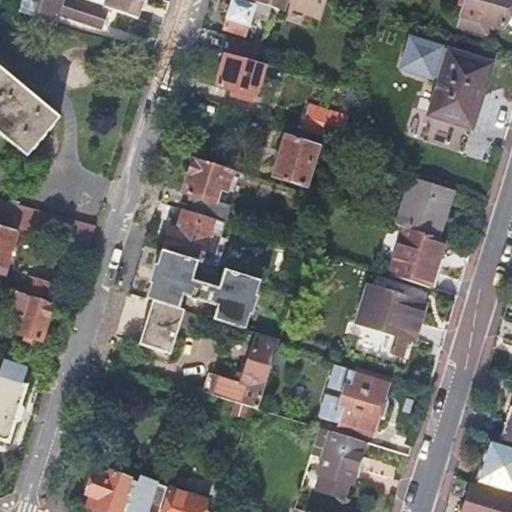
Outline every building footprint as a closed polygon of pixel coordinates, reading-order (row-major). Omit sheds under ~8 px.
[(30,0),(41,3),(38,12),(56,18),(58,13),(100,26),(102,22),(108,24),(109,17),(104,15),(105,11),(68,0),(30,0)] [(88,0),(88,1),(108,8),(138,19),(141,9),(144,0),(88,0)] [(232,0),(223,29),(243,36),(252,7),(232,0)] [(247,0),(257,3),(272,8),(285,12),(288,0),(247,0)] [(469,9),(463,27),(488,35),(491,26),(504,30),(505,24),(511,26),(511,8),(510,8),(511,0),(471,0),(472,0),(471,0),(465,0),(463,8),(469,9)] [(255,64),(262,40),(250,43),(233,38),(227,56),(255,64)] [(434,97),(429,112),(472,124),(490,65),(491,66),(492,63),(487,62),(487,63),(410,40),(401,69),(430,78),(431,75),(440,78),(434,97)] [(227,56),(225,56),(216,87),(238,93),(237,98),(254,103),(257,94),(258,93),(265,67),(255,64),(227,56)] [(21,88),(9,78),(0,69),(0,134),(27,157),(59,120),(21,88)] [(16,70),(9,78),(21,88),(28,80),(16,70)] [(357,92),(347,90),(344,89),(329,139),(341,143),(344,135),(344,134),(347,126),(357,92)] [(472,124),(429,112),(428,116),(430,116),(423,142),(464,153),(465,147),(464,146),(469,127),(471,128),(472,124)] [(360,130),(347,126),(344,135),(341,143),(338,155),(351,159),(360,130)] [(306,187),(319,147),(287,137),(274,177),(306,187)] [(232,172),(193,159),(186,180),(189,180),(184,194),(196,198),(191,212),(185,210),(184,212),(224,225),(225,225),(231,207),(222,204),(230,176),(232,172)] [(240,179),(230,176),(222,204),(231,207),(240,179)] [(453,190),(412,178),(398,226),(405,228),(438,239),(453,190)] [(0,201),(0,227),(17,233),(90,253),(97,229),(0,201)] [(224,225),(184,212),(177,235),(170,232),(164,253),(199,264),(208,235),(220,239),(224,225)] [(0,274),(4,276),(17,233),(0,227),(0,274)] [(405,228),(391,276),(431,289),(445,241),(438,239),(405,228)] [(198,301),(218,307),(214,322),(244,331),(259,283),(199,264),(164,253),(149,301),(154,303),(180,311),(185,297),(194,300),(193,302),(197,303),(198,301)] [(22,295),(52,305),(58,289),(27,280),(22,295)] [(357,323),(414,340),(425,302),(369,285),(357,323)] [(22,295),(16,293),(9,312),(12,313),(7,327),(11,328),(10,333),(40,342),(52,305),(22,295)] [(185,312),(180,311),(154,303),(141,345),(171,355),(185,312)] [(259,409),(279,343),(257,336),(242,385),(209,374),(204,393),(226,400),(251,407),(259,409)] [(0,371),(0,438),(10,442),(28,386),(23,384),(28,369),(4,361),(1,372),(0,371)] [(390,382),(358,372),(337,365),(330,387),(345,392),(342,401),(327,397),(321,418),(342,424),(373,434),(390,382)] [(511,425),(511,426),(508,425),(502,445),(511,447),(511,425)] [(332,432),(321,429),(313,453),(325,457),(319,473),(322,474),(317,490),(344,499),(349,483),(352,484),(352,483),(356,469),(361,456),(365,442),(332,432)] [(511,497),(511,453),(501,450),(500,456),(489,452),(478,487),(511,497)] [(161,511),(169,488),(143,479),(141,485),(111,475),(111,477),(106,475),(104,480),(95,476),(89,495),(94,496),(90,508),(97,511),(161,511)] [(172,489),(164,511),(203,511),(207,500),(172,489)] [(511,511),(511,501),(506,499),(471,489),(464,511),(511,511)]
